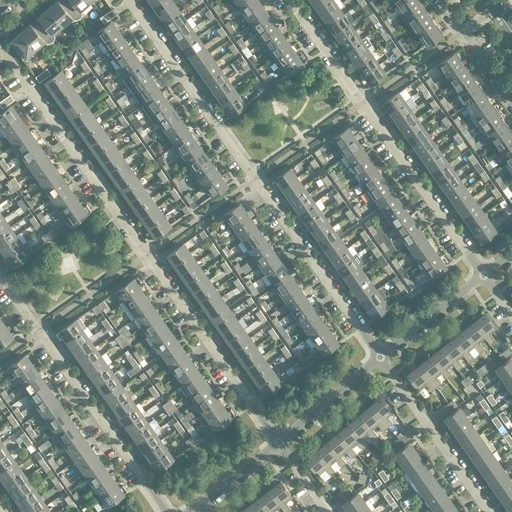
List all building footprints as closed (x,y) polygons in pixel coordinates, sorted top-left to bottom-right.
[(80,19),(63,0),(61,0),(55,6),(54,5),(54,4),(48,9),(62,25),(71,18),(72,19),(73,20),(75,20),(77,20),(78,19),(79,19),(80,19)] [(89,2),(87,0),(63,0),(80,19),(80,18),(81,17),(82,15),(82,14),(82,12),(81,11),(81,9),(89,2)] [(174,3),(171,0),(160,0),(154,5),(158,11),(159,11),(160,13),(174,3)] [(261,5),(257,0),(249,0),(241,6),(246,15),(261,5)] [(337,6),(333,0),(327,0),(317,8),(322,14),(323,13),(324,15),(337,6)] [(417,0),(404,0),(398,4),(405,14),(420,4),(417,0)] [(180,11),(174,3),(160,13),(162,14),(161,15),(165,22),(180,11)] [(382,9),(378,4),(373,7),(377,12),(382,9)] [(422,8),(420,4),(405,14),(412,24),(428,13),(424,7),(422,8)] [(267,13),(261,5),(246,15),(252,23),(267,13)] [(343,14),(337,6),(324,15),(325,17),(324,18),(329,24),(343,14)] [(62,25),(48,9),(42,14),(43,14),(44,16),(36,22),(53,42),(54,40),(55,39),(55,37),(55,36),(54,34),(53,33),(62,25)] [(116,15),(112,9),(100,17),(104,23),(116,15)] [(186,20),(180,11),(165,22),(170,28),(171,27),(172,29),(186,20)] [(273,21),(267,13),(252,23),(258,31),(273,21)] [(432,19),(428,13),(412,24),(419,34),(434,23),(431,20),(432,19)] [(349,22),(343,14),(329,24),(333,31),(334,30),(336,32),(349,22)] [(388,18),(383,21),(387,27),(392,24),(388,18)] [(192,28),(186,20),(172,29),(173,31),(172,32),(177,38),(192,28)] [(118,30),(111,21),(97,32),(103,40),(118,30)] [(279,30),(273,21),(258,31),(254,34),(260,43),(279,30)] [(53,42),(36,22),(28,29),(26,28),(27,28),(26,27),(20,32),(35,49),(43,41),(45,43),(46,43),(48,44),(49,44),(51,43),(52,42),(53,43),(53,42)] [(355,31),(349,22),(336,32),(337,34),(336,34),(341,41),(355,31)] [(436,27),(434,23),(419,34),(426,44),(442,33),(438,26),(436,27)] [(396,29),(392,24),(387,27),(391,32),(396,29)] [(197,36),(192,28),(177,38),(182,45),(183,44),(184,46),(197,36)] [(123,39),(118,30),(103,40),(109,49),(123,39)] [(284,38),(279,30),(260,43),(266,51),(270,48),(284,38)] [(361,39),(355,31),(341,41),(345,48),(346,47),(347,49),(361,39)] [(35,49),(20,32),(15,38),(17,39),(13,42),(18,48),(17,49),(16,49),(23,59),(35,49)] [(203,45),(197,36),(184,46),(185,48),(184,48),(189,55),(203,45)] [(366,36),(361,39),(347,49),(349,51),(348,51),(352,58),(367,48),(372,44),(366,36)] [(290,46),(284,38),(270,48),(276,56),(290,46)] [(402,38),(397,41),(401,46),(406,43),(402,38)] [(129,47),(123,39),(109,49),(115,57),(129,47)] [(410,49),(406,43),(401,46),(405,52),(410,49)] [(209,53),(203,45),(189,55),(194,62),(195,61),(196,63),(209,53)] [(296,55),(290,46),(276,56),(282,65),(296,55)] [(135,55),(129,47),(115,57),(121,65),(135,55)] [(373,56),(367,48),(352,58),(357,64),(358,64),(359,66),(373,56)] [(460,58),(456,52),(440,63),(447,73),(461,63),(459,59),(460,58)] [(215,62),(209,53),(196,63),(197,65),(196,65),(201,72),(215,62)] [(141,64),(135,55),(121,65),(127,74),(141,64)] [(302,63),(296,55),(282,65),(284,68),(281,70),(285,75),(284,76),(306,61),(306,60),(302,63)] [(379,64),(373,56),(359,66),(360,67),(360,68),(364,75),(379,64)] [(221,70),(215,62),(201,72),(205,78),(206,78),(208,80),(221,70)] [(464,67),(461,63),(447,73),(454,83),(470,72),(466,66),(464,67)] [(147,72),(141,64),(127,74),(122,77),(128,86),(147,72)] [(385,73),(379,64),(364,75),(369,81),(370,80),(371,83),(385,73)] [(35,76),(39,82),(51,74),(47,68),(35,76)] [(227,78),(221,70),(208,80),(209,81),(208,82),(212,89),(227,78)] [(68,80),(61,71),(46,81),(47,82),(46,83),(47,83),(52,91),(68,80)] [(153,80),(147,72),(128,86),(133,94),(153,80)] [(474,78),(470,72),(454,83),(461,93),(475,83),(473,79),(474,78)] [(430,77),(425,80),(429,86),(434,83),(430,77)] [(233,87),(227,78),(212,89),(217,95),(218,94),(219,96),(233,87)] [(74,89),(68,80),(52,91),(58,98),(57,98),(58,99),(59,99),(74,89)] [(159,89),(153,80),(133,94),(140,103),(159,89)] [(265,89),(259,81),(255,84),(260,92),(265,89)] [(438,88),(434,83),(429,86),(433,92),(438,88)] [(478,86),(475,83),(461,93),(468,103),(484,92),(479,85),(478,86)] [(239,95),(233,87),(219,96),(221,98),(220,99),(224,105),(239,95)] [(80,98),(74,89),(59,99),(59,100),(59,101),(65,108),(80,98)] [(167,101),(161,92),(142,106),(148,114),(167,101)] [(404,101),(398,92),(385,102),(386,104),(385,105),(390,111),(404,101)] [(488,98),(484,92),(468,103),(475,113),(489,102),(486,99),(488,98)] [(0,101),(0,103),(3,108),(14,100),(10,94),(0,101)] [(241,98),(239,95),(224,105),(230,114),(226,116),(226,117),(249,101),(247,102),(244,96),(241,98)] [(443,97),(439,100),(443,106),(447,102),(443,97)] [(86,106),(80,98),(65,108),(70,116),(70,117),(70,116),(71,117),(86,106)] [(173,109),(167,101),(148,114),(154,123),(159,119),(173,109)] [(410,109),(404,101),(390,111),(395,118),(396,117),(397,119),(410,109)] [(451,108),(447,102),(443,106),(447,111),(451,108)] [(492,106),(489,102),(475,113),(482,122),(498,111),(493,105),(492,106)] [(17,114),(11,106),(0,113),(0,122),(2,126),(18,115),(17,114),(18,114),(17,114)] [(93,115),(86,106),(71,117),(72,118),(71,118),(72,119),(72,118),(77,126),(93,115)] [(179,117),(173,109),(159,119),(164,128),(179,117)] [(416,118),(410,109),(397,119),(398,121),(397,121),(402,128),(416,118)] [(502,117),(498,111),(482,122),(489,132),(503,122),(500,118),(502,117)] [(18,116),(18,115),(2,126),(9,135),(24,124),(19,116),(18,116)] [(99,124),(93,115),(77,126),(83,134),(82,134),(83,135),(83,134),(84,135),(99,124)] [(457,116),(453,120),(457,125),(461,122),(457,116)] [(185,126),(179,117),(164,128),(170,136),(185,126)] [(422,126),(416,118),(402,128),(406,134),(407,134),(409,136),(422,126)] [(465,128),(461,122),(457,125),(461,131),(465,128)] [(506,126),(503,122),(489,132),(496,142),(511,131),(507,125),(506,126)] [(29,132),(24,124),(9,135),(15,143),(30,133),(30,132),(30,131),(29,132)] [(105,133),(99,124),(84,135),(84,136),(90,144),(105,133)] [(352,126),(352,125),(329,141),(330,141),(331,140),(335,145),(337,144),(340,147),(354,137),(348,128),(352,126)] [(191,134),(185,126),(170,136),(176,144),(191,134)] [(428,134),(422,126),(409,136),(410,137),(409,138),(413,145),(428,134)] [(511,131),(496,142),(502,152),(511,145),(511,131)] [(31,133),(30,133),(15,143),(21,152),(36,142),(31,134),(31,133)] [(111,142),(105,133),(90,144),(95,151),(95,152),(96,152),(96,153),(111,142)] [(197,142),(191,134),(176,144),(182,153),(197,142)] [(434,143),(428,134),(413,145),(418,151),(419,150),(420,152),(434,143)] [(471,136),(467,139),(471,145),(475,142),(471,136)] [(360,145),(354,137),(340,147),(345,155),(360,145)] [(42,149),(36,142),(21,152),(27,161),(43,151),(42,150),(42,149)] [(118,151),(111,142),(96,153),(97,153),(96,154),(97,154),(102,161),(118,151)] [(203,151),(197,142),(182,153),(188,161),(203,151)] [(479,148),(475,142),(471,145),(475,151),(479,148)] [(440,151),(434,143),(420,152),(422,154),(421,155),(425,161),(440,151)] [(366,153),(360,145),(345,155),(351,163),(366,153)] [(511,145),(502,152),(509,162),(511,159),(511,145)] [(43,151),(27,161),(34,170),(49,159),(44,152),(44,151),(43,151)] [(124,160),(118,151),(102,161),(108,169),(107,169),(108,170),(124,160)] [(208,159),(203,151),(188,161),(194,169),(208,159)] [(446,160),(440,151),(425,161),(430,168),(431,167),(432,169),(446,160)] [(372,162),(366,153),(351,163),(357,172),(372,162)] [(485,156),(480,159),(484,165),(489,161),(485,156)] [(54,167),(49,159),(34,170),(40,179),(55,168),(55,167),(54,167)] [(214,168),(208,159),(194,169),(200,178),(214,168)] [(130,168),(124,160),(108,170),(109,171),(109,172),(115,179),(130,168)] [(493,167),(489,161),(484,165),(488,170),(493,167)] [(377,170),(372,162),(357,172),(363,180),(377,170)] [(454,172),(448,163),(435,173),(436,175),(435,176),(440,182),(454,172)] [(295,166),(294,166),(272,181),(272,182),(276,179),(282,187),(297,177),(294,174),(297,172),(293,167),(295,166)] [(56,169),(55,168),(40,179),(46,188),(61,177),(56,170),(56,169)] [(136,178),(130,168),(115,179),(120,187),(120,188),(120,187),(121,188),(136,178)] [(220,176),(214,168),(200,178),(206,186),(220,176)] [(383,178),(377,170),(363,180),(369,188),(383,178)] [(460,180),(454,172),(440,182),(444,189),(445,188),(447,190),(460,180)] [(499,175),(494,179),(498,184),(503,181),(499,175)] [(226,185),(220,176),(206,186),(212,195),(226,185)] [(67,185),(61,177),(46,188),(52,197),(68,186),(67,185),(68,185),(67,184),(67,185)] [(302,185),(297,177),(282,187),(287,194),(288,193),(289,195),(302,185)] [(389,187),(383,178),(369,188),(365,191),(371,199),(375,197),(389,187)] [(144,189),(138,180),(123,190),(123,192),(124,192),(129,200),(144,189)] [(466,189),(460,180),(447,190),(448,192),(447,192),(452,199),(466,189)] [(507,187),(503,181),(498,184),(502,190),(507,187)] [(308,194),(302,185),(289,195),(290,197),(289,197),(294,204),(308,194)] [(68,187),(68,186),(52,197),(59,206),(74,195),(69,187),(69,186),(68,187)] [(395,195),(389,187),(375,197),(381,206),(395,195)] [(151,198),(144,189),(129,200),(135,207),(134,208),(135,208),(135,209),(151,198)] [(472,197),(466,189),(452,199),(456,205),(457,205),(458,206),(472,197)] [(314,202),(308,194),(294,204),(298,210),(299,210),(301,212),(314,202)] [(79,202),(74,195),(59,206),(65,214),(80,204),(80,203),(80,202),(79,202)] [(478,205),(472,197),(458,206),(460,208),(459,209),(463,216),(478,205)] [(157,207),(151,198),(135,209),(136,209),(136,210),(142,217),(157,207)] [(404,207),(398,199),(383,209),(389,218),(404,207)] [(320,210),(314,202),(301,212),(302,213),(301,214),(306,221),(320,210)] [(81,204),(80,204),(65,214),(61,217),(67,226),(91,210),(87,204),(83,207),(81,205),(81,204)] [(246,213),(240,204),(225,214),(232,223),(246,213)] [(190,211),(185,205),(181,208),(185,214),(190,211)] [(484,214),(478,205),(463,216),(468,222),(469,221),(470,223),(484,214)] [(163,215),(157,207),(142,217),(147,225),(147,226),(148,226),(163,215)] [(410,216),(404,207),(389,218),(395,226),(410,216)] [(326,219),(320,210),(306,221),(310,227),(311,226),(312,228),(326,219)] [(252,221),(246,213),(232,223),(237,231),(252,221)] [(490,222),(484,214),(470,223),(472,225),(471,226),(475,232),(490,222)] [(170,225),(163,215),(148,226),(148,227),(148,228),(149,227),(154,235),(170,225)] [(416,224),(410,216),(395,226),(401,234),(416,224)] [(0,233),(10,227),(3,218),(0,220),(0,233)] [(332,227),(326,219),(312,228),(314,230),(313,231),(317,237),(332,227)] [(258,229),(252,221),(237,231),(243,239),(258,229)] [(496,231),(490,222),(475,232),(480,239),(481,238),(482,240),(496,231)] [(422,233),(416,224),(401,234),(407,243),(422,233)] [(16,236),(10,227),(0,233),(0,245),(1,246),(16,236)] [(338,236),(332,227),(317,237),(322,244),(323,243),(324,245),(338,236)] [(57,234),(52,228),(48,231),(52,237),(57,234)] [(264,238),(258,229),(243,239),(249,248),(264,238)] [(207,236),(203,230),(199,233),(203,239),(207,236)] [(41,236),(45,242),(49,239),(45,233),(41,236)] [(427,241),(422,233),(407,243),(413,251),(427,241)] [(22,244),(16,236),(1,246),(6,254),(6,255),(7,255),(22,244)] [(270,246),(264,238),(249,248),(255,256),(270,246)] [(346,248),(340,239),(327,249),(328,251),(327,252),(332,258),(346,248)] [(33,251),(26,241),(22,244),(7,255),(7,256),(7,257),(8,256),(9,259),(5,262),(9,267),(33,251)] [(433,249),(427,241),(413,251),(419,259),(433,249)] [(190,253),(183,244),(168,255),(174,263),(173,263),(174,263),(174,264),(190,253)] [(275,254),(270,246),(255,256),(261,264),(275,254)] [(352,256),(346,248),(332,258),(337,265),(338,264),(339,266),(352,256)] [(439,258),(433,249),(419,259),(425,268),(439,258)] [(196,262),(190,253),(174,264),(175,265),(181,273),(196,262)] [(281,263),(275,254),(261,264),(267,273),(281,263)] [(358,265),(352,256),(339,266),(340,268),(339,268),(344,275),(358,265)] [(445,266),(439,258),(425,268),(431,276),(445,266)] [(202,271),(196,262),(181,273),(186,280),(186,281),(187,282),(202,271)] [(287,271),(281,263),(267,273),(273,282),(287,271)] [(364,273),(358,265),(344,275),(348,281),(349,281),(351,282),(364,273)] [(208,280),(202,271),(187,282),(187,283),(188,283),(193,290),(208,280)] [(370,281),(364,273),(351,282),(352,284),(351,285),(355,292),(370,281)] [(296,284),(290,275),(275,285),(282,294),(296,284)] [(141,282),(137,276),(114,293),(121,302),(125,299),(124,299),(140,288),(139,288),(140,287),(139,287),(137,285),(141,282)] [(215,288),(208,280),(193,290),(198,298),(198,299),(199,298),(199,299),(215,288)] [(376,290),(370,281),(355,292),(360,298),(361,297),(362,299),(376,290)] [(302,292),(296,284),(282,294),(287,302),(302,292)] [(380,287),(376,290),(362,299),(364,301),(363,302),(367,308),(382,298),(386,295),(380,287)] [(140,289),(140,288),(124,299),(125,299),(131,308),(146,297),(141,289),(140,289)] [(221,297),(215,288),(199,299),(200,300),(199,300),(200,301),(200,300),(205,308),(221,297)] [(308,300),(302,292),(287,302),(293,310),(308,300)] [(151,305),(146,297),(131,308),(137,317),(152,306),(152,305),(152,304),(151,305)] [(227,306),(221,297),(205,308),(211,316),(210,316),(211,316),(212,317),(227,306)] [(388,307),(382,298),(367,308),(372,315),(373,314),(374,316),(388,307)] [(99,303),(103,309),(107,306),(103,300),(99,303)] [(314,309),(308,300),(293,310),(299,319),(314,309)] [(96,314),(100,311),(96,305),(92,308),(96,314)] [(153,307),(152,306),(137,317),(133,319),(140,328),(143,326),(158,315),(153,307),(153,306),(153,307)] [(319,317),(314,309),(299,319),(305,327),(319,317)] [(237,320),(230,311),(215,322),(216,323),(215,323),(216,323),(222,331),(237,320)] [(484,313),(473,322),(485,338),(490,344),(496,340),(490,333),(497,329),(484,313)] [(164,322),(158,315),(143,326),(149,334),(165,324),(164,323),(164,322)] [(86,327),(79,317),(56,333),(60,339),(64,336),(66,339),(65,339),(66,339),(66,340),(82,329),(86,327)] [(325,325),(319,317),(305,327),(311,335),(325,325)] [(243,329),(237,320),(222,331),(227,338),(227,339),(228,340),(243,329)] [(485,338),(473,322),(462,331),(475,346),(474,346),(479,353),(485,349),(480,342),(485,338)] [(165,324),(149,334),(156,343),(171,332),(165,325),(166,325),(165,324)] [(331,334),(325,325),(311,335),(317,344),(331,334)] [(6,327),(5,327),(0,330),(0,344),(12,336),(6,328),(7,328),(6,327)] [(88,338),(82,329),(66,340),(67,341),(73,349),(88,338)] [(249,338),(243,329),(228,340),(228,341),(229,341),(234,348),(249,338)] [(475,346),(462,331),(451,339),(464,355),(463,355),(468,361),(474,357),(469,351),(474,346),(475,346)] [(176,340),(171,332),(156,343),(162,352),(177,342),(177,341),(177,340),(176,340)] [(337,342),(331,334),(317,344),(323,353),(337,342)] [(94,347),(88,338),(73,349),(78,356),(78,357),(79,358),(94,347)] [(255,347),(249,338),(234,348),(239,356),(239,357),(240,357),(255,347)] [(464,355),(451,339),(441,348),(453,363),(453,364),(458,370),(463,366),(458,359),(463,355),(464,355)] [(181,347),(180,346),(165,357),(172,366),(187,355),(182,348),(182,347),(181,347)] [(499,354),(503,360),(511,353),(511,349),(510,346),(499,354)] [(100,356),(94,347),(79,358),(79,359),(80,359),(85,366),(100,356)] [(262,355),(255,347),(240,357),(241,358),(240,358),(241,359),(246,366),(262,355)] [(453,363),(441,348),(430,356),(442,372),(447,379),(452,374),(447,368),(453,364),(453,363)] [(31,363),(25,355),(10,366),(17,375),(32,364),(31,364),(32,363),(31,363)] [(192,363),(187,355),(172,366),(178,375),(193,364),(193,363),(192,363)] [(268,364),(262,355),(246,366),(252,374),(251,374),(252,375),(252,374),(253,375),(268,364)] [(107,364),(100,356),(85,366),(90,374),(90,375),(91,374),(91,375),(107,364)] [(442,372),(430,356),(419,365),(436,387),(442,383),(436,376),(442,372)] [(511,371),(511,359),(511,358),(497,368),(503,378),(511,371)] [(292,365),(296,371),(301,368),(297,362),(292,365)] [(32,365),(32,364),(17,375),(23,384),(38,373),(33,366),(33,365),(32,365)] [(113,373),(107,364),(91,375),(92,376),(92,377),(92,376),(98,384),(113,373)] [(194,365),(193,364),(178,375),(184,384),(199,373),(194,365)] [(274,373),(268,364),(253,375),(253,376),(254,376),(259,384),(274,373)] [(436,387),(419,365),(408,374),(420,389),(426,384),(431,391),(436,387)] [(511,384),(511,371),(503,378),(509,386),(511,384)] [(43,381),(38,373),(23,384),(29,393),(44,382),(44,381),(44,380),(43,381)] [(119,383),(113,373),(98,384),(103,392),(104,393),(119,383)] [(205,380),(199,373),(184,384),(180,386),(187,395),(190,392),(206,382),(205,381),(205,380)] [(281,382),(274,373),(259,384),(259,385),(260,385),(261,387),(257,390),(261,396),(281,382)] [(296,385),(293,380),(287,385),(290,389),(296,385)] [(45,383),(44,382),(29,393),(35,402),(50,391),(45,383),(45,382),(45,383)] [(206,382),(190,392),(196,401),(212,391),(206,383),(207,383),(206,382)] [(129,396),(122,387),(107,398),(108,399),(114,407),(129,396)] [(56,398),(50,391),(35,402),(41,410),(57,400),(56,399),(57,399),(56,398)] [(217,398),(212,391),(196,401),(203,410),(218,399),(217,399),(218,398),(217,398)] [(135,405),(129,396),(114,407),(119,414),(119,415),(120,416),(135,405)] [(381,396),(370,405),(388,427),(393,423),(388,416),(394,411),(381,396)] [(218,400),(218,399),(203,410),(209,419),(224,408),(219,401),(219,400),(218,400)] [(57,400),(41,410),(48,419),(63,408),(58,401),(58,400),(57,400)] [(453,409),(449,403),(437,411),(442,417),(453,409)] [(141,414),(135,405),(120,416),(120,417),(121,417),(126,424),(141,414)] [(388,427),(370,405),(359,414),(372,429),(373,429),(378,425),(383,431),(388,427)] [(68,416),(63,408),(48,419),(54,428),(69,418),(69,417),(69,416),(68,416)] [(225,409),(224,408),(209,419),(215,428),(235,415),(231,409),(227,412),(225,409)] [(466,417),(460,408),(445,418),(452,427),(466,417)] [(15,419),(11,413),(6,416),(10,422),(15,419)] [(148,423),(141,414),(126,424),(131,432),(131,433),(132,433),(148,423)] [(372,429),(359,414),(349,423),(362,438),(367,434),(373,440),(378,435),(373,429),(372,429)] [(472,426),(466,417),(452,427),(458,436),(472,426)] [(19,425),(15,419),(10,422),(15,428),(19,425)] [(73,423),(72,422),(57,433),(64,442),(79,431),(74,424),(74,423),(73,423)] [(154,431),(148,423),(132,433),(133,434),(132,434),(133,435),(139,442),(154,431)] [(362,438),(349,423),(338,432),(351,447),(357,443),(362,449),(367,444),(362,438)] [(479,435),(472,426),(458,436),(464,445),(479,435)] [(84,439),(79,431),(64,442),(70,451),(85,440),(85,439),(84,439)] [(160,440),(154,431),(139,442),(144,450),(144,451),(144,450),(145,451),(160,440)] [(413,437),(409,431),(398,438),(402,445),(413,437)] [(28,437),(24,432),(20,435),(24,441),(28,437)] [(351,447),(338,432),(328,441),(341,456),(346,452),(351,458),(357,453),(351,447)] [(196,442),(201,439),(196,433),(192,436),(196,442)] [(485,444),(479,435),(464,445),(470,454),(485,444)] [(32,443),(28,437),(24,441),(28,446),(32,443)] [(185,441),(189,447),(194,444),(189,438),(185,441)] [(86,441),(85,440),(70,451),(76,460),(91,449),(86,441)] [(166,449),(160,440),(145,451),(145,452),(146,452),(151,460),(166,449)] [(341,456),(328,441),(317,450),(330,465),(336,460),(341,467),(346,462),(341,456)] [(416,452),(409,443),(395,453),(402,462),(416,452)] [(491,453),(485,444),(470,454),(477,463),(491,453)] [(97,456),(91,449),(76,460),(82,468),(98,458),(97,457),(97,456)] [(173,458),(166,449),(151,460),(151,461),(152,461),(153,463),(149,466),(153,472),(173,458)] [(330,465),(317,450),(306,459),(319,474),(325,469),(330,476),(336,471),(330,465)] [(0,471),(15,461),(8,452),(0,457),(0,471)] [(422,461),(416,452),(402,462),(408,471),(422,461)] [(497,461),(491,453),(477,463),(483,472),(497,461)] [(46,463),(42,457),(38,460),(42,466),(46,463)] [(98,458),(82,468),(89,477),(104,467),(99,459),(99,458),(98,458)] [(428,470),(422,461),(408,471),(414,480),(428,470)] [(504,470),(497,461),(483,472),(489,480),(504,470)] [(50,469),(46,463),(42,466),(46,472),(50,469)] [(109,474),(104,467),(89,477),(95,486),(110,475),(110,474),(109,474)] [(26,477),(19,468),(3,479),(6,483),(5,484),(9,489),(26,477)] [(435,479),(428,470),(414,480),(420,489),(435,479)] [(510,479),(504,470),(489,480),(495,489),(510,479)] [(68,471),(64,474),(60,477),(63,482),(67,479),(71,476),(68,471)] [(111,476),(110,475),(95,486),(101,495),(116,484),(111,477),(111,476)] [(59,482),(55,476),(51,479),(55,485),(59,482)] [(33,487),(26,477),(9,489),(13,495),(14,495),(16,498),(33,487)] [(441,488),(435,479),(420,489),(427,498),(441,488)] [(511,490),(511,482),(510,479),(495,489),(502,498),(511,490)] [(280,481),(269,490),(281,506),(280,506),(284,511),(286,511),(291,508),(286,502),(292,497),(280,481)] [(63,488),(59,482),(55,485),(59,491),(63,488)] [(116,484),(101,495),(96,498),(103,508),(127,491),(123,485),(119,488),(117,485),(118,485),(117,485),(116,484)] [(39,496),(33,487),(16,498),(19,501),(18,502),(22,508),(39,496)] [(337,495),(341,501),(352,493),(348,487),(337,495)] [(447,497),(441,488),(427,498),(433,507),(447,497)] [(281,506),(269,490),(258,498),(268,511),(276,511),(275,510),(280,506),(281,506)] [(511,490),(502,498),(508,507),(511,503),(511,490)] [(349,511),(364,502),(358,493),(343,503),(349,511)] [(72,500),(68,495),(64,498),(68,504),(72,500)] [(36,511),(46,505),(39,496),(22,508),(24,511),(36,511)] [(444,511),(453,506),(447,497),(433,507),(436,511),(444,511)] [(268,511),(258,498),(247,507),(250,511),(268,511)] [(76,506),(72,500),(68,504),(72,509),(76,506)] [(368,511),(371,511),(364,502),(349,511),(368,511)]
